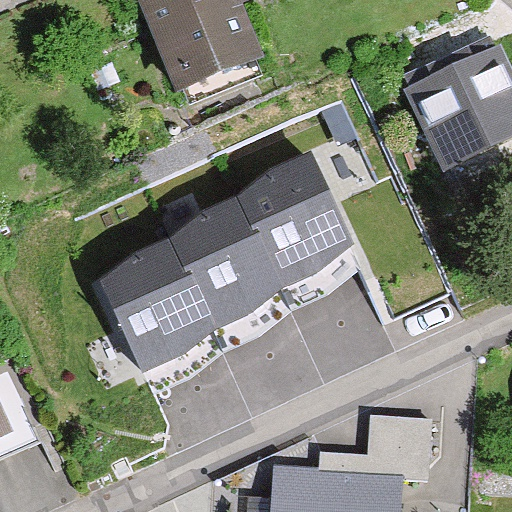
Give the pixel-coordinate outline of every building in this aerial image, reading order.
[(231,0),(160,0),(136,10),(176,113),(263,79),(231,0)] [(511,73),(500,46),(404,86),(442,176),(511,146),(511,73)] [(264,167),(233,193),(284,308),(326,291),(357,267),(306,148),(264,167)] [(194,212),(166,238),(189,286),(217,345),(256,327),(284,308),(233,193),(194,212)] [(132,250),(96,277),(144,391),(183,371),(217,345),(189,286),(166,238),(132,250)] [(0,416),(0,450),(13,445),(0,416)] [(398,511),(401,482),(276,475),(273,511),(398,511)]
